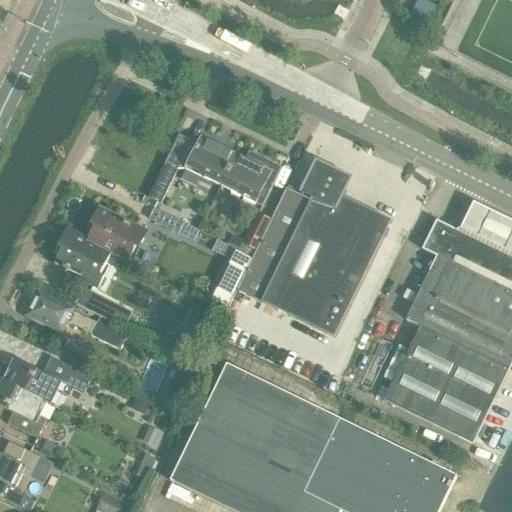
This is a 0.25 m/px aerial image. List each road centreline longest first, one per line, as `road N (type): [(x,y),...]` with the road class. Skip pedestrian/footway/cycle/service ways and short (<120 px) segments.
road 1 (residential): [(0,306),(143,39)]
road 2 (secondary): [(325,107),(511,198)]
road 3 (secondary): [(143,39),(325,107)]
road 4 (secondary): [(325,107),(164,11)]
road 5 (secondary): [(0,113),(52,2)]
